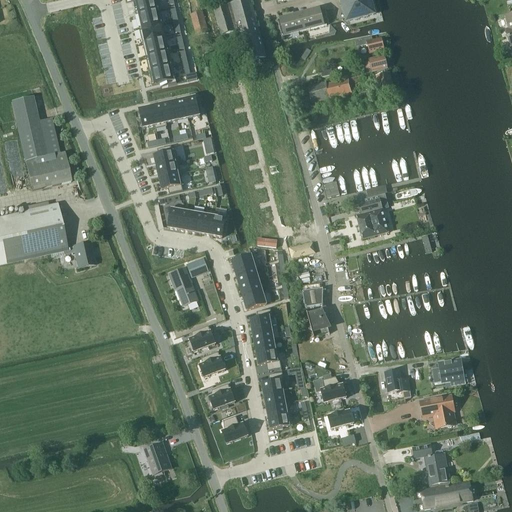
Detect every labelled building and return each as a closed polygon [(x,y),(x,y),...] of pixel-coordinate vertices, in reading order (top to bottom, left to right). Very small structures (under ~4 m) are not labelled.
[(157,0),(138,0),(133,1),(134,7),(136,7),(136,9),(135,10),(136,15),(160,10),(157,0)] [(247,64),(266,58),(249,0),(245,0),(213,9),(221,36),(238,32),(247,64)] [(343,0),(348,19),(370,13),(366,0),(343,0)] [(304,32),(327,26),(322,8),(300,14),(304,32)] [(160,10),(136,15),(138,21),(139,21),(140,23),(138,24),(140,30),(163,25),(160,10)] [(195,36),(208,33),(202,12),(190,15),(195,36)] [(300,14),(277,21),(281,38),(304,32),(300,14)] [(163,25),(140,30),(141,37),(143,37),(143,39),(142,39),(143,45),(167,40),(163,25)] [(369,54),(384,51),(381,40),(372,42),(372,38),(355,42),(356,48),(367,45),(369,54)] [(167,40),(143,45),(144,51),(146,51),(146,53),(145,53),(146,59),(170,54),(167,40)] [(170,54),(146,59),(148,65),(149,65),(150,67),(148,68),(149,73),(173,68),(170,54)] [(372,73),(387,69),(384,57),(369,60),(369,63),(362,65),(363,70),(371,68),(372,73)] [(173,68),(149,73),(151,79),(152,79),(153,81),(151,82),(153,87),(168,84),(168,86),(177,85),(173,68)] [(322,78),(332,75),(331,69),(321,72),(322,78)] [(376,77),(380,93),(393,90),(390,74),(385,75),(384,71),(377,73),(378,77),(376,77)] [(263,72),(254,75),(258,90),(268,88),(263,72)] [(190,75),(186,76),(187,82),(198,80),(196,74),(190,75)] [(371,74),(351,79),(354,90),(366,87),(364,79),(372,77),(371,74)] [(232,78),(215,83),(217,90),(234,85),(232,78)] [(355,93),(354,90),(351,79),(338,82),(341,97),(352,95),(352,94),(355,93)] [(338,82),(326,85),(330,100),(341,97),(338,82)] [(330,100),(326,85),(326,83),(308,87),(312,104),(330,100)] [(237,97),(220,101),(221,108),(239,104),(237,97)] [(12,103),(25,162),(47,157),(39,122),(33,98),(12,103)] [(196,98),(184,100),(189,119),(200,117),(196,98)] [(270,98),(261,100),(266,117),(275,114),(270,98)] [(184,100),(173,103),(177,122),(189,119),(184,100)] [(173,103),(162,105),(166,124),(167,124),(177,122),(173,103)] [(162,105),(151,108),(155,127),(155,130),(167,127),(167,124),(166,124),(162,105)] [(151,108),(139,110),(143,130),(155,127),(151,108)] [(242,116),(225,120),(226,127),(244,123),(242,116)] [(39,122),(47,157),(59,154),(51,120),(39,122)] [(278,125),(268,127),(273,145),(282,142),(278,125)] [(247,135),(230,139),(232,147),(249,142),(247,135)] [(159,156),(154,157),(157,168),(179,163),(176,152),(172,153),(171,147),(158,150),(159,156)] [(285,152),(276,155),(280,173),(289,171),(285,152)] [(25,162),(32,191),(71,182),(65,153),(59,155),(59,154),(47,157),(25,162)] [(252,154),(235,158),(237,166),(254,161),(252,154)] [(179,163),(157,168),(159,180),(181,175),(179,163)] [(257,173),(240,178),(242,185),(259,180),(257,173)] [(181,175),(159,180),(162,191),(168,190),(169,195),(183,192),(182,187),(184,186),(181,175)] [(295,178),(278,183),(280,191),(297,186),(295,178)] [(386,189),(367,193),(368,194),(369,198),(387,194),(386,190),(386,189)] [(326,194),(327,199),(344,195),(342,190),(326,194)] [(262,192),(245,197),(247,204),(264,199),(262,192)] [(300,196),(282,201),(284,208),(302,203),(300,196)] [(357,217),(363,240),(388,233),(382,211),(380,200),(379,196),(364,200),(359,202),(360,205),(360,206),(362,216),(357,217)] [(0,267),(31,261),(51,257),(50,253),(67,249),(57,205),(48,207),(23,213),(24,215),(0,220),(0,267)] [(169,217),(168,222),(169,222),(168,229),(179,231),(182,212),(183,212),(184,209),(172,207),(170,217),(169,217)] [(267,211),(250,216),(252,223),(269,218),(267,211)] [(182,212),(179,231),(190,233),(193,214),(183,212),(182,212)] [(193,214),(190,233),(201,235),(204,216),(193,214)] [(215,218),(211,237),(222,239),(224,232),(225,232),(226,227),(224,227),(226,217),(215,215),(214,218),(215,218)] [(204,216),(201,235),(211,237),(215,218),(214,218),(204,216)] [(272,230),(255,235),(257,242),(274,237),(272,230)] [(427,236),(422,238),(426,254),(432,253),(427,236)] [(67,249),(50,253),(51,257),(51,258),(64,256),(64,255),(74,253),(78,270),(95,266),(90,244),(73,247),(73,248),(67,249)] [(292,260),(313,254),(310,245),(289,250),(292,260)] [(252,256),(232,262),(247,312),(267,306),(252,256)] [(208,271),(203,259),(186,265),(191,277),(208,271)] [(171,275),(183,307),(198,302),(185,269),(171,275)] [(323,289),(303,293),(306,309),(323,306),(323,289)] [(258,320),(250,321),(252,333),(272,329),(270,318),(272,318),(271,310),(257,313),(258,320)] [(314,339),(330,335),(323,311),(307,315),(314,339)] [(192,340),(189,341),(194,353),(216,345),(209,327),(192,334),(194,339),(192,340)] [(272,329),(252,333),(254,344),(274,341),(272,329)] [(274,341),(254,344),(257,356),(276,352),(276,351),(274,341)] [(276,352),(257,356),(259,367),(267,366),(268,373),(282,370),(278,351),(276,351),(276,352)] [(202,366),(199,367),(204,379),(225,371),(218,353),(202,359),(202,360),(204,365),(202,366)] [(443,383),(463,380),(459,361),(440,364),(441,370),(433,371),(435,385),(443,383)] [(301,369),(294,370),(298,390),(304,388),(301,369)] [(400,372),(385,374),(388,394),(397,393),(397,395),(404,394),(404,399),(411,398),(410,390),(408,380),(401,381),(400,372)] [(270,383),(262,384),(264,396),(283,392),(281,382),(284,381),(282,374),(269,376),(270,383)] [(325,391),(321,392),(325,405),(346,399),(343,386),(341,387),(338,387),(336,380),(336,378),(323,381),(325,391)] [(212,398),(209,399),(214,412),(222,409),(222,411),(228,408),(228,406),(235,403),(228,385),(212,391),(212,392),(214,397),(212,398)] [(283,392),(264,396),(266,407),(286,404),(285,404),(283,392)] [(451,397),(420,403),(423,418),(434,416),(436,430),(446,428),(448,429),(452,428),(453,426),(457,426),(454,411),(451,397)] [(286,404),(266,407),(268,419),(291,415),(288,403),(285,404),(286,404)] [(344,409),(327,414),(331,431),(353,425),(350,412),(345,413),(344,409)] [(291,415),(268,419),(270,430),(278,429),(278,431),(283,430),(283,428),(293,426),(291,415)] [(225,432),(222,433),(227,445),(248,437),(243,425),(239,426),(236,417),(223,422),(224,423),(227,431),(225,432)] [(479,433),(460,437),(462,443),(481,439),(479,433)] [(354,436),(341,440),(343,446),(356,443),(354,436)] [(153,476),(171,470),(162,444),(144,451),(153,476)] [(415,459),(424,458),(431,490),(450,487),(444,455),(435,456),(435,455),(432,455),(430,446),(413,450),(415,459)] [(473,501),(469,483),(450,487),(431,490),(421,492),(425,510),(435,508),(453,505),(461,503),(473,501)]
